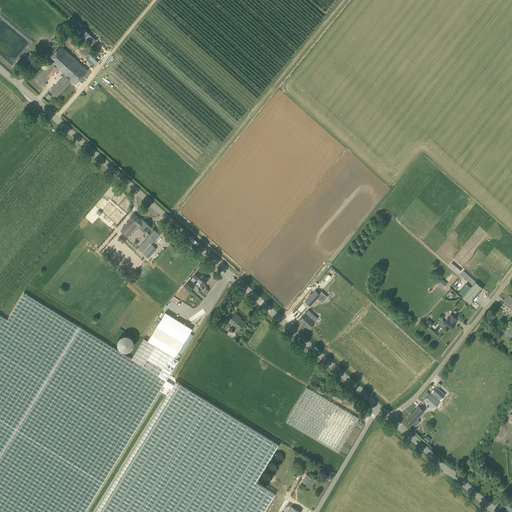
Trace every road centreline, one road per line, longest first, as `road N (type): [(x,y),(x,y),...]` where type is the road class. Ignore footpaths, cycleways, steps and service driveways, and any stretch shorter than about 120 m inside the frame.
road 1 (unclassified): [(379,408),(54,118)]
road 2 (unclassified): [(391,418),(511,279)]
road 3 (unclassified): [(54,118),(155,0)]
road 4 (unclassified): [(495,511),(391,418)]
road 5 (unclassified): [(318,511),(379,408)]
